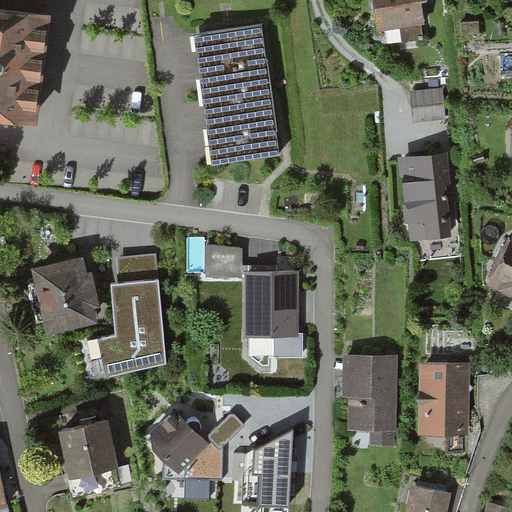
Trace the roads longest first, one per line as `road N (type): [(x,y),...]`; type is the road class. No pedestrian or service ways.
road 1 (residential): [(0,190),(299,227),(318,244),(327,270),(318,511)]
road 2 (residential): [(0,337),(37,511)]
